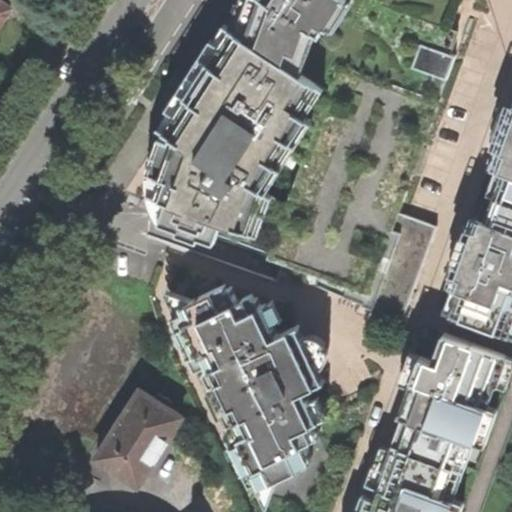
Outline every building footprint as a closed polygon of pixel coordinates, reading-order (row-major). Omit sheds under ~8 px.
[(372,309),(369,316),(378,319),(390,324),(394,317),(403,319),(437,223),(400,209),(438,100),(434,99),(441,77),(447,79),(455,54),(451,53),(457,33),(449,30),(459,0),(266,0),(268,7),(253,31),(246,34),(231,24),(185,94),(195,101),(174,135),(171,139),(157,173),(168,177),(160,197),(167,200),(161,216),(217,237),(219,233),(270,252),(269,256),(348,285),(345,295),(363,301),(362,305),(372,309)] [(246,0),(243,6),(231,24),(246,34),(253,31),(268,7),(266,0),(246,0)] [(164,128),(174,135),(195,101),(185,94),(174,111),(164,128)] [(511,123),(511,111),(507,126),(499,148),(503,149),(504,145),(511,123)] [(504,170),(486,219),(476,245),(469,243),(454,285),(460,288),(452,312),(508,332),(511,321),(511,147),(504,145),(503,149),(496,167),(504,170)] [(476,245),(486,219),(479,216),(474,230),(469,243),(476,245)] [(305,389),(318,383),(309,364),(304,366),(296,348),(299,346),(290,326),(277,332),(273,322),(263,302),(261,303),(257,296),(255,297),(252,293),(239,299),(232,285),(227,288),(224,283),(181,303),(183,309),(172,314),(178,327),(179,329),(190,324),(201,349),(190,354),(191,356),(197,368),(208,363),(210,367),(211,368),(218,365),(223,378),(219,380),(220,381),(231,405),(235,403),(241,416),(234,419),(235,420),(237,425),(227,430),(232,442),(233,444),(243,439),(255,464),(244,469),(250,482),(262,477),(265,483),(310,462),(308,457),(312,455),(306,441),(320,435),(317,430),(320,429),(316,420),(319,419),(309,399),(305,389)] [(273,298),(263,302),(273,322),(282,318),(273,298)] [(309,364),(318,383),(325,380),(312,352),(298,323),(290,326),(299,346),(296,348),(304,366),(309,364)] [(188,357),(191,356),(190,354),(201,349),(190,324),(179,329),(178,327),(175,328),(188,357)] [(448,511),(455,496),(444,492),(465,435),(476,438),(506,354),(444,331),(434,358),(420,353),(414,370),(422,373),(416,389),(408,387),(399,413),(403,414),(377,486),(382,488),(380,492),(378,497),(375,496),(368,511),(448,511)] [(210,385),(220,381),(219,380),(223,378),(218,365),(211,368),(210,367),(203,370),(210,385)] [(411,378),(408,387),(416,389),(422,373),(414,370),(411,378)] [(118,422),(96,457),(138,483),(181,414),(168,405),(171,400),(158,392),(155,397),(140,387),(118,422)] [(318,395),(309,399),(319,419),(328,415),(318,395)] [(229,423),(235,420),(234,419),(241,416),(235,403),(231,405),(222,409),(229,423)] [(242,470),(244,469),(255,464),(243,439),(233,444),(232,442),(229,444),(242,470)]
